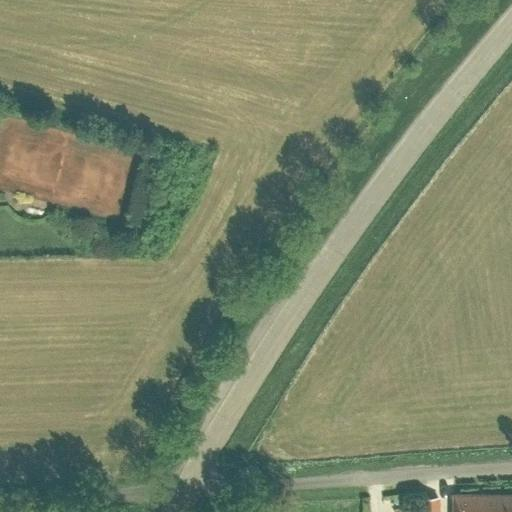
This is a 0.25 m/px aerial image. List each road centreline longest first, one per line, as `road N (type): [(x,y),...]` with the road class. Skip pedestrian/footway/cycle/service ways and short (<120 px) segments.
road 1 (unclassified): [(185,488),(316,280),(511,22)]
road 2 (unclassified): [(185,488),(511,467)]
road 3 (unclassified): [(0,497),(185,488)]
